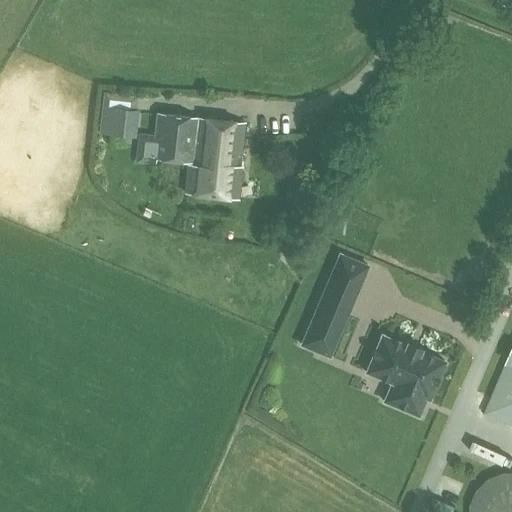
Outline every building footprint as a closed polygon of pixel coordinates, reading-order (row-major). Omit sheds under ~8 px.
[(136,137),(139,109),(136,109),(138,95),(104,91),(99,133),(136,137)] [(240,166),(245,123),(158,113),(153,158),(191,162),(191,165),(189,165),(185,193),(238,199),(240,182),(245,180),(246,171),(242,168),(242,167),(240,166)] [(331,358),(371,264),(339,251),(299,345),(331,358)] [(429,398),(445,361),(382,334),(366,372),(392,383),(384,401),(419,416),(427,397),(429,398)] [(511,406),(511,356),(494,399),(511,406)] [(475,435),(470,446),(502,458),(506,447),(475,435)] [(432,490),(443,459),(431,455),(421,486),(432,490)] [(511,511),(511,471),(505,472),(489,478),(477,489),(470,505),(469,511),(511,511)]
